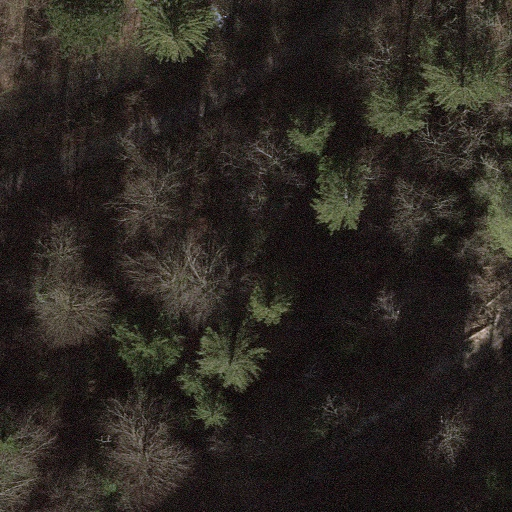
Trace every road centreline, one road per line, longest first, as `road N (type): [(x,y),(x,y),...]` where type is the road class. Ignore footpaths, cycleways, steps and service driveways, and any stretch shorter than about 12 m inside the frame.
road 1 (track): [(0,186),(200,105),(360,0)]
road 2 (track): [(511,327),(307,492),(251,511)]
